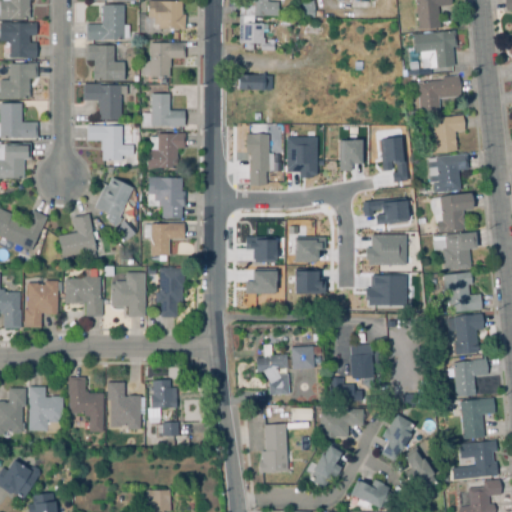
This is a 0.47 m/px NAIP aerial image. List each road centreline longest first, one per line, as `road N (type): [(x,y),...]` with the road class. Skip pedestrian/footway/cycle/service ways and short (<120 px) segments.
road 1 (residential): [(236,511),(213,349),(214,0)]
road 2 (residential): [(511,372),(477,0)]
road 3 (residential): [(213,349),(0,353)]
road 4 (residential): [(60,178),(58,0)]
